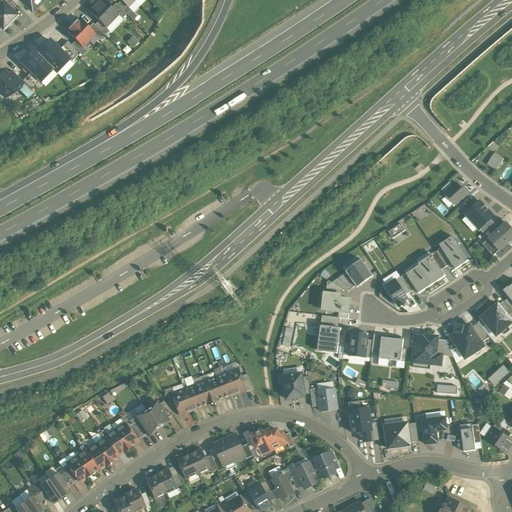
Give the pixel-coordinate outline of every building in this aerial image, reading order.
[(4,0),(2,2),(11,10),(16,5),(11,0),(4,0)] [(21,10),(25,5),(19,0),(11,0),(16,5),(21,10)] [(19,0),(25,5),(32,12),(44,0),(19,0)] [(111,8),(102,0),(99,0),(99,1),(95,5),(112,22),(118,16),(118,15),(111,8)] [(128,8),(121,1),(117,5),(116,5),(126,14),(130,10),(128,8)] [(2,2),(0,4),(0,27),(1,29),(3,30),(17,16),(11,10),(2,2)] [(126,14),(116,5),(117,5),(115,4),(111,8),(118,15),(118,16),(121,19),(126,14)] [(112,22),(95,5),(89,11),(98,21),(106,28),(112,22)] [(88,28),(78,18),(76,20),(72,24),(89,41),(95,35),(88,28)] [(106,28),(98,21),(94,25),(105,35),(109,31),(106,28)] [(94,25),(93,23),(88,28),(95,35),(100,40),(105,35),(94,25)] [(89,41),(72,24),(68,29),(66,31),(75,41),(83,48),(89,41)] [(134,36),(128,40),(132,47),(138,43),(134,36)] [(59,50),(49,41),(37,53),(53,68),(57,72),(69,60),(59,50)] [(67,41),(59,50),(69,60),(71,62),(80,53),(71,45),(67,41)] [(83,48),(75,41),(71,45),(80,53),(82,56),(86,51),(83,48)] [(34,50),(21,63),(31,72),(40,81),(41,81),(53,68),(37,53),(34,50)] [(12,71),(8,75),(20,87),(24,83),(22,81),(12,71)] [(8,75),(4,72),(0,75),(0,92),(6,97),(17,92),(21,88),(20,87),(8,75)] [(31,72),(22,81),(24,83),(31,90),(40,81),(31,72)] [(504,159),(495,153),(487,165),(495,171),(504,159)] [(442,190),(445,195),(454,187),(450,183),(442,190)] [(454,187),(445,195),(455,206),(467,195),(457,184),(454,187)] [(466,215),(477,205),(472,199),(461,210),(466,215)] [(477,205),(466,215),(479,229),(490,220),(492,217),(479,203),(477,205)] [(495,226),(490,220),(479,229),(484,235),(489,231),(495,226)] [(493,236),(506,224),(502,220),(495,226),(489,231),(493,236)] [(493,236),(490,239),(500,250),(511,239),(511,230),(506,224),(493,236)] [(455,241),(442,249),(455,270),(469,261),(455,241)] [(442,249),(436,253),(446,267),(451,264),(442,249)] [(436,253),(431,256),(441,270),(446,267),(436,253)] [(418,265),(431,286),(445,277),(441,270),(431,256),(418,265)] [(361,260),(345,272),(346,274),(356,287),(357,288),(373,276),(361,260)] [(419,266),(406,275),(416,290),(419,294),(431,286),(419,266)] [(356,287),(346,274),(333,283),(342,289),(348,293),(356,287)] [(416,290),(406,275),(401,278),(404,283),(410,293),(416,290)] [(401,278),(397,281),(406,296),(410,293),(404,283),(401,278)] [(384,286),(398,307),(409,300),(406,296),(397,281),(395,279),(384,286)] [(327,294),(340,296),(342,289),(333,283),(328,282),(327,294)] [(511,283),(503,291),(511,301),(511,283)] [(324,294),(322,310),(339,312),(348,312),(349,300),(341,299),(341,296),(340,296),(327,294),(324,294)] [(503,301),(498,306),(510,321),(511,319),(511,311),(505,303),(503,301)] [(498,306),(482,319),(483,319),(487,324),(497,336),(511,323),(511,322),(510,321),(498,306)] [(323,327),(337,328),(338,318),(324,317),(323,327)] [(482,328),(487,324),(483,319),(478,323),(478,324),(482,328)] [(478,324),(472,328),(482,343),(490,338),(482,328),(478,324)] [(465,359),(484,347),(482,343),(472,328),(470,325),(464,329),(463,327),(456,332),(457,333),(451,337),(458,347),(465,359)] [(322,353),(338,354),(339,344),(338,344),(339,328),(337,328),(323,327),(321,326),(320,337),(323,337),(322,353)] [(351,344),(350,357),(366,358),(367,340),(368,334),(358,333),(358,336),(352,335),(351,344)] [(380,354),(382,338),(374,337),(373,341),(372,353),(380,354)] [(394,339),(382,338),(380,354),(379,360),(401,362),(402,350),(404,338),(394,337),(394,339)] [(426,339),(416,338),(415,348),(413,363),(441,366),(442,356),(436,355),(437,340),(438,338),(426,337),(426,339)] [(458,347),(451,337),(446,341),(451,352),(458,347)] [(437,340),(436,355),(442,356),(453,357),(451,352),(446,341),(437,340)] [(503,367),(489,380),(494,386),(508,373),(503,367)] [(239,369),(227,374),(235,394),(246,390),(247,390),(242,377),(239,369)] [(224,375),(217,378),(225,398),(235,394),(227,374),(224,375)] [(278,387),(285,386),(284,377),(283,374),(276,375),(278,387)] [(253,389),(247,375),(242,377),(247,390),(246,390),(247,392),(253,389)] [(287,400),(305,398),(305,396),(302,378),(302,375),(284,377),(285,386),(287,400)] [(302,378),(305,396),(311,395),(310,390),(308,377),(302,378)] [(209,380),(206,382),(214,403),(220,400),(225,398),(217,378),(209,380)] [(195,386),(193,380),(186,383),(188,389),(184,390),(192,411),(203,406),(195,386)] [(511,399),(511,398),(511,384),(506,381),(499,392),(511,399)] [(195,386),(203,406),(208,405),(214,403),(206,382),(203,383),(195,386)] [(437,386),(437,394),(458,395),(459,387),(437,386)] [(171,388),(165,391),(171,406),(177,404),(173,394),(174,394),(171,388)] [(313,408),(320,407),(318,393),(318,389),(310,390),(311,395),(313,408)] [(174,394),(173,394),(177,404),(181,415),(192,411),(184,390),(174,394)] [(333,391),(318,393),(320,407),(321,412),(337,409),(333,391)] [(173,415),(164,401),(159,405),(168,418),(173,415)] [(351,419),(353,434),(363,433),(364,443),(372,442),(370,424),(374,423),(372,408),(361,410),(360,402),(348,404),(349,407),(351,419)] [(159,405),(157,403),(146,410),(159,428),(169,421),(168,418),(159,405)] [(159,428),(146,410),(135,418),(137,420),(146,433),(148,436),(159,428)] [(416,423),(417,435),(425,434),(424,422),(428,421),(427,416),(415,418),(416,423)] [(425,434),(427,446),(438,444),(437,432),(448,430),(446,418),(428,421),(424,422),(425,434)] [(146,433),(137,420),(131,424),(140,437),(146,433)] [(374,423),(370,424),(372,442),(380,441),(377,423),(374,423)] [(416,423),(406,424),(409,443),(418,441),(417,435),(416,423)] [(506,430),(497,423),(493,428),(508,438),(511,434),(506,430)] [(127,427),(124,424),(114,431),(127,449),(131,446),(137,442),(136,441),(127,427)] [(140,437),(131,424),(127,427),(136,441),(140,437)] [(406,424),(385,427),(389,449),(410,447),(409,443),(406,424)] [(472,429),(474,444),(481,443),(478,425),(472,426),(472,429)] [(511,441),(508,438),(493,428),(486,438),(506,452),(511,443),(511,441)] [(472,429),(461,430),(463,452),(475,451),(474,444),(472,429)] [(262,430),(250,435),(256,448),(259,446),(263,455),(272,450),(263,432),(262,430)] [(277,430),(271,433),(269,430),(263,432),(272,450),(287,443),(284,436),(283,433),(280,434),(278,430),(277,430)] [(127,449),(114,431),(108,435),(105,437),(104,437),(105,438),(117,455),(118,455),(122,452),(123,452),(127,449)] [(249,432),(243,434),(248,444),(251,451),(256,448),(250,435),(249,432)] [(290,433),(284,436),(287,443),(290,448),(295,446),(292,439),(290,433)] [(102,440),(98,434),(92,439),(96,445),(108,463),(113,460),(118,456),(118,455),(117,455),(105,438),(102,440)] [(241,447),(236,435),(225,440),(234,461),(245,456),(241,447)] [(298,436),(292,439),(295,446),(297,450),(303,447),(298,436)] [(234,461),(225,440),(214,445),(220,457),(224,466),(234,461)] [(248,444),(241,447),(245,456),(246,459),(253,456),(251,451),(248,444)] [(108,463),(96,445),(89,449),(87,451),(86,451),(98,468),(98,469),(99,469),(104,466),(108,463)] [(83,452),(76,457),(89,475),(93,472),(98,469),(98,468),(86,451),(87,451),(86,450),(83,452)] [(202,450),(190,455),(199,474),(211,469),(206,458),(202,450)] [(340,468),(333,452),(328,454),(335,471),(340,468)] [(335,471),(328,454),(317,459),(318,461),(311,464),(319,480),(325,478),(325,479),(336,474),(335,471)] [(190,455),(178,461),(182,469),(187,479),(199,474),(190,455)] [(211,455),(206,458),(211,469),(212,472),(218,470),(213,460),(211,455)] [(76,457),(66,464),(68,466),(77,479),(79,482),(85,478),(89,475),(76,457)] [(220,457),(213,460),(218,470),(219,472),(225,469),(224,466),(220,457)] [(308,458),(293,465),(296,470),(295,470),(300,479),(305,489),(320,482),(319,480),(311,464),(308,458)] [(296,470),(293,465),(288,467),(288,469),(294,481),(300,479),(295,470),(296,470)] [(63,470),(61,466),(55,470),(57,474),(57,473),(65,485),(71,481),(63,470)] [(77,479),(68,466),(63,470),(71,481),(72,483),(77,479)] [(169,469),(157,475),(166,494),(178,488),(173,477),(169,469)] [(187,479),(182,469),(177,471),(178,474),(183,485),(183,486),(189,483),(187,479)] [(288,469),(282,472),(284,475),(285,475),(289,484),(294,481),(288,469)] [(65,485),(57,473),(57,474),(49,479),(61,497),(70,492),(65,485)] [(178,474),(173,477),(177,488),(183,485),(178,474)] [(157,475),(145,480),(154,499),(166,494),(157,475)] [(284,475),(273,480),(277,488),(282,497),(283,500),(294,494),(289,484),(285,475),(284,475)] [(40,485),(48,497),(52,503),(61,497),(49,479),(40,485)] [(40,485),(38,482),(33,486),(43,500),(48,497),(40,485)] [(434,492),(435,485),(426,483),(424,490),(434,492)] [(264,492),(260,484),(249,490),(254,498),(260,508),(261,511),(272,505),(270,502),(264,492)] [(43,500),(33,486),(27,490),(32,497),(32,496),(37,504),(43,500)] [(277,488),(271,491),(275,499),(276,500),(282,497),(277,488)] [(136,489),(124,494),(125,497),(126,497),(132,511),(135,511),(145,508),(139,495),(136,489)] [(269,489),(264,492),(270,502),(275,499),(271,491),(269,489)] [(145,493),(139,495),(145,508),(147,511),(152,509),(145,493)] [(248,501),(244,493),(239,496),(244,506),(249,503),(248,501)] [(42,511),(37,504),(32,496),(32,497),(23,502),(30,511),(42,511)] [(132,511),(126,497),(125,497),(114,502),(116,508),(118,511),(132,511)] [(247,511),(239,498),(229,504),(233,510),(233,511),(247,511)] [(254,498),(248,501),(249,503),(254,511),(260,508),(254,498)] [(370,499),(361,504),(365,511),(371,511),(376,509),(370,499)] [(469,511),(471,510),(450,500),(443,511),(441,511),(439,511),(469,511)] [(30,511),(23,502),(15,508),(15,509),(17,511),(30,511)] [(360,502),(343,511),(365,511),(361,504),(360,502)] [(226,511),(221,503),(216,506),(218,510),(219,511),(226,511)]
